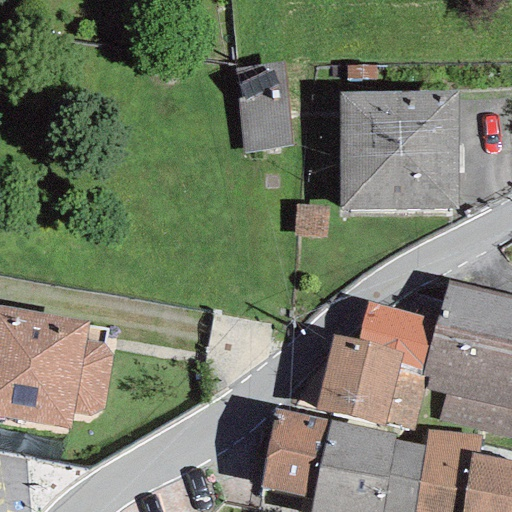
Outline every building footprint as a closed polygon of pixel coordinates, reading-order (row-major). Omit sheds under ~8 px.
[(249,147),(297,144),(293,67),(244,70),(249,147)] [(333,115),(333,224),(447,225),(448,115),(333,115)] [(511,314),(456,303),(440,382),(429,434),(495,448),(511,451),(511,314)] [(83,340),(0,325),(0,432),(64,444),(83,340)] [(440,382),(348,366),(335,435),(292,427),(276,510),(285,511),(511,511),(511,469),(492,465),(495,448),(429,434),(440,382)]
